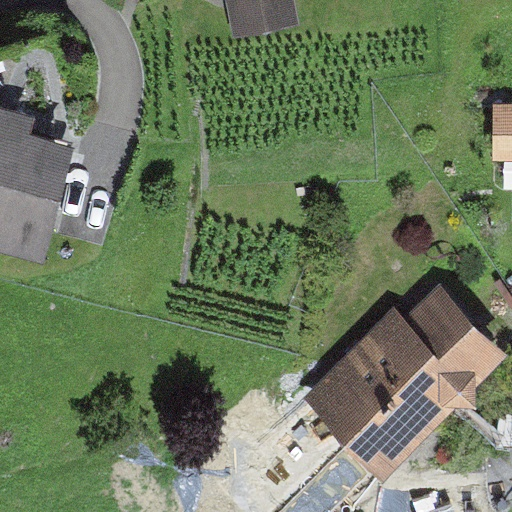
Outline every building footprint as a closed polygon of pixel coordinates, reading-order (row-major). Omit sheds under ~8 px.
[(229,0),(235,30),(298,18),(294,0),(229,0)] [(511,99),(497,99),(496,150),(511,150),(511,99)] [(105,139),(0,120),(0,235),(85,251),(105,139)] [(507,346),(439,278),(409,309),(398,298),(301,395),(382,475),(460,397),(474,398),(476,377),(507,346)] [(511,331),(480,350),(508,397),(511,394),(511,331)]
